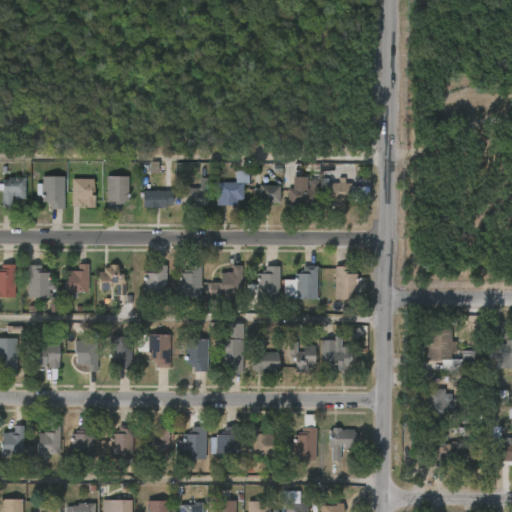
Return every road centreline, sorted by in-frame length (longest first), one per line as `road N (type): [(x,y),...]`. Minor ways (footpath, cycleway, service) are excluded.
road 1 (tertiary): [(391,0),(384,511)]
road 2 (residential): [(388,239),(0,234)]
road 3 (residential): [(386,400),(0,396)]
road 4 (residential): [(385,498),(511,499)]
road 5 (residential): [(387,296),(511,296)]
